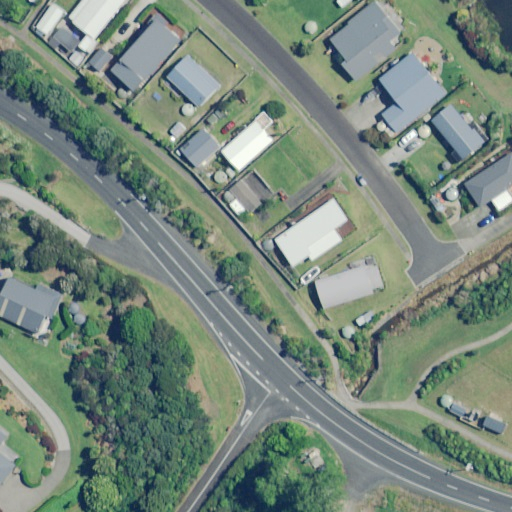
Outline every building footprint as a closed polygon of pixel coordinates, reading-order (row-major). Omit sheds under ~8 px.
[(86,0),(69,22),(96,43),(130,0),(86,0)] [(404,39),(376,6),(329,46),(349,68),(345,72),(359,88),(399,55),(393,48),(404,39)] [(53,9),(37,32),(48,40),(64,16),(53,9)] [(169,22),(155,11),(143,24),(148,28),(110,70),(135,92),(181,41),(165,27),(169,22)] [(65,28),(54,39),(71,55),(81,45),(65,28)] [(113,57),(101,48),(90,62),(101,72),(113,57)] [(446,94),(414,54),(381,80),(399,101),(383,114),(398,133),(446,94)] [(84,62),(75,55),(69,63),(78,70),(84,62)] [(220,86),(188,56),(162,83),(179,99),(184,93),(199,108),(220,86)] [(484,143),(451,105),(431,122),(463,160),(484,143)] [(273,123),(265,113),(222,152),(240,171),(274,141),(264,131),(273,123)] [(185,129),(177,122),(174,126),(170,137),(177,138),(185,129)] [(220,147),(204,129),(180,151),(196,169),(220,147)] [(511,187),(511,153),(465,185),(481,209),(511,187)] [(273,196),(255,173),(231,191),(237,199),(230,204),(238,216),(246,209),(249,213),(273,196)] [(460,197),(452,186),(442,193),(449,204),(460,197)] [(275,242),(295,274),(341,246),(336,238),(349,230),(334,206),(275,242)] [(384,291),(373,256),(350,264),(352,271),(316,282),(325,310),(384,291)] [(40,287),(10,275),(0,299),(0,318),(38,333),(44,317),(53,320),(65,291),(42,282),(40,287)] [(70,316),(82,311),(77,300),(65,306),(70,316)] [(82,311),(70,316),(75,328),(87,322),(82,311)] [(352,327),(341,328),(343,339),(354,337),(352,327)] [(0,485),(1,486),(16,466),(0,453),(0,447),(7,437),(0,431),(0,485)]
